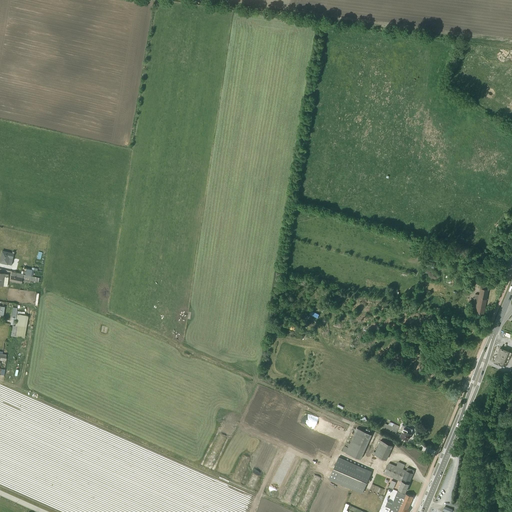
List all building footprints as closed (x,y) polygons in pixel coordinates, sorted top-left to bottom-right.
[(14,253),(2,250),(0,257),(0,262),(7,265),(9,257),(13,258),(14,253)] [(39,282),(39,278),(11,272),(10,281),(23,284),(23,281),(31,283),(32,281),(39,282)] [(0,273),(0,285),(7,286),(8,274),(0,273)] [(474,310),(473,312),(484,314),(489,286),(482,285),(481,288),(479,295),(475,294),(475,298),(473,297),(472,305),(473,305),(472,310),(474,310)] [(24,338),(28,317),(17,315),(15,326),(14,326),(15,318),(12,318),(10,325),(12,326),(10,335),(24,338)] [(511,353),(500,348),(494,362),(502,366),(505,359),(508,360),(511,353)] [(385,424),(383,428),(395,433),(399,426),(389,422),(388,425),(385,424)] [(412,430),(402,425),(400,430),(402,431),(399,436),(408,440),(411,434),(410,434),(412,430)] [(344,446),(342,451),(345,452),(345,453),(360,459),(371,435),(356,428),(349,444),(346,443),(345,446),(348,447),(344,446)] [(372,454),(381,458),(380,460),(383,461),(384,459),(386,460),(393,446),(380,440),(375,452),(373,451),(372,454)] [(372,472),(338,457),(329,479),(362,494),(372,472)] [(396,466),(389,463),(386,466),(383,474),(401,481),(397,489),(405,493),(414,471),(407,468),(406,470),(403,469),(405,464),(398,461),(396,466)] [(404,494),(397,491),(392,504),(387,502),(385,506),(390,508),(388,511),(407,511),(409,509),(408,508),(413,497),(405,494),(405,495),(404,494)]
